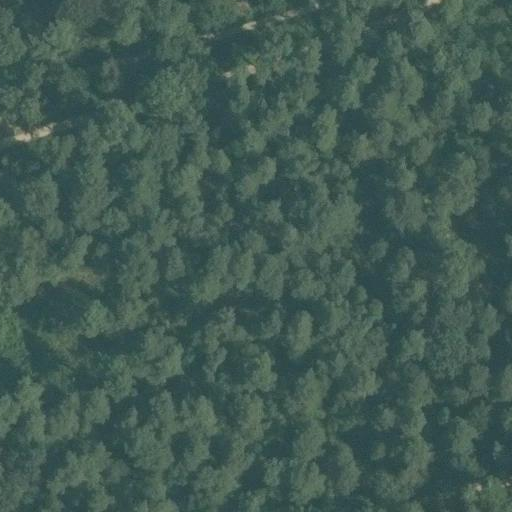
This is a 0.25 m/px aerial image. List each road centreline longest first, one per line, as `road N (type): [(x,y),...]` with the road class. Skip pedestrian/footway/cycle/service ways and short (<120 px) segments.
road 1 (track): [(389,23),(404,100),(443,497)]
road 2 (track): [(0,146),(256,69),(447,0)]
road 3 (track): [(188,511),(139,102)]
road 4 (track): [(377,511),(511,482)]
